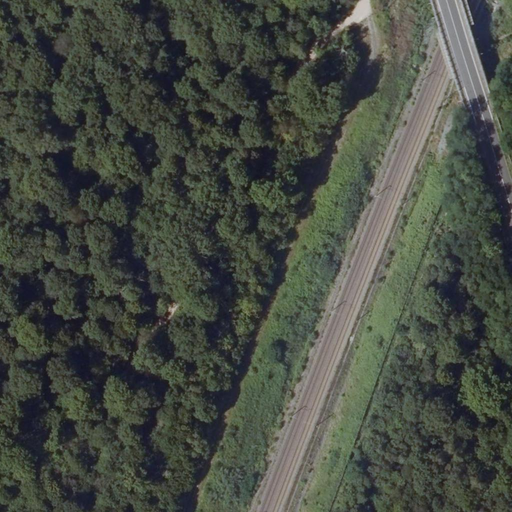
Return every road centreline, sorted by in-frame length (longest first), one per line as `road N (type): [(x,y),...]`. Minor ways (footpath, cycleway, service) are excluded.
road 1 (track): [(0,511),(172,306),(158,247),(244,131),(363,0)]
road 2 (track): [(188,511),(364,88),(373,49),(364,0)]
road 3 (secondary): [(446,0),(511,216)]
